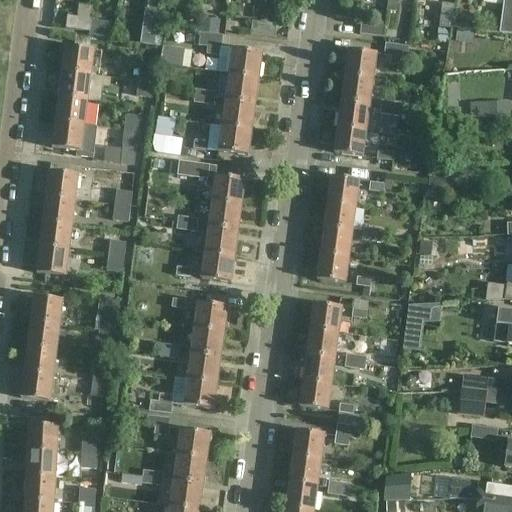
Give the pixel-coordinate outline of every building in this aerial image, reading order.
[(159,12),(160,0),(148,0),(147,11),(159,12)] [(388,0),(387,12),(396,13),(398,0),(388,0)] [(511,0),(503,0),(499,36),(511,37),(511,0)] [(452,29),(453,30),(456,8),(442,5),(439,31),(451,32),(452,29)] [(68,19),(66,32),(90,35),(91,22),(93,8),(79,6),(77,20),(68,19)] [(199,33),(219,36),(220,21),(200,19),(199,33)] [(91,22),(90,35),(89,37),(108,39),(110,24),(91,22)] [(227,22),(225,33),(239,35),(240,24),(227,22)] [(252,23),(250,36),(274,39),(275,26),(252,23)] [(361,23),(359,36),(383,39),(385,26),(361,23)] [(222,50),(223,38),(197,34),(196,47),(208,49),(207,56),(221,58),(222,50)] [(234,52),(230,77),(260,81),(263,55),(244,53),(245,40),(223,38),(222,50),(234,52)] [(79,39),(77,50),(89,52),(90,40),(79,39)] [(406,68),(408,47),(386,44),(384,57),(391,58),(390,66),(406,68)] [(62,74),(92,77),(95,53),(65,49),(62,74)] [(182,70),(185,51),(165,49),(162,67),(182,70)] [(350,53),(346,78),(374,82),(377,56),(350,53)] [(139,83),(153,85),(155,71),(140,69),(139,83)] [(89,103),(92,77),(62,74),(59,99),(89,103)] [(256,107),(260,81),(230,77),(227,103),(256,107)] [(374,82),(346,78),(343,103),(370,107),(374,82)] [(159,85),(153,85),(139,83),(137,99),(151,101),(157,101),(159,85)] [(195,105),(204,106),(206,93),(196,92),(195,105)] [(206,93),(204,106),(214,107),(216,94),(206,93)] [(85,128),(89,103),(59,99),(55,125),(85,128)] [(256,107),(227,103),(223,129),(253,133),(256,107)] [(370,107),(343,103),(339,130),(367,134),(370,107)] [(489,118),(506,118),(505,103),(489,104),(489,118)] [(390,118),(392,106),(383,104),(381,117),(390,118)] [(401,107),(392,106),(390,118),(400,120),(401,107)] [(124,133),(140,135),(142,120),(126,118),(124,133)] [(85,128),(55,125),(52,150),(77,153),(76,159),(94,161),(98,130),(85,128)] [(249,159),(253,133),(223,129),(211,127),(209,145),(208,153),(219,155),(249,159)] [(367,134),(339,130),(335,156),(363,160),(367,134)] [(138,150),(140,135),(124,133),(122,148),(123,148),(137,150),(138,150)] [(180,159),(182,141),(156,137),(154,147),(155,148),(155,149),(155,150),(155,151),(156,152),(156,153),(157,154),(158,155),(159,155),(160,156),(180,159)] [(195,143),(194,151),(208,153),(209,145),(195,143)] [(135,169),(137,150),(123,148),(121,167),(135,169)] [(105,149),(103,163),(116,164),(118,150),(105,149)] [(379,154),(378,162),(394,164),(395,156),(379,154)] [(164,163),(154,161),(153,169),(163,170),(164,163)] [(49,174),(46,199),(76,203),(79,178),(49,174)] [(216,178),(212,204),(242,208),(246,182),(216,178)] [(445,181),(430,179),(428,192),(443,194),(445,181)] [(331,180),(328,205),(356,209),(360,184),(331,180)] [(372,186),(371,194),(384,196),(385,188),(372,186)] [(131,210),(131,209),(132,195),(117,193),(115,208),(131,210)] [(73,228),(76,203),(46,199),(43,224),(73,228)] [(242,208),(212,204),(209,230),(239,234),(242,208)] [(353,235),(356,209),(328,205),(324,231),(353,235)] [(131,210),(115,208),(113,223),(129,226),(131,210)] [(177,232),(187,234),(189,220),(179,219),(177,232)] [(199,222),(189,220),(187,234),(197,235),(199,222)] [(39,250),(70,253),(73,228),(43,224),(39,250)] [(239,234),(209,230),(205,255),(235,259),(239,234)] [(321,257),(349,261),(353,235),(324,231),(321,257)] [(363,244),(373,246),(375,232),(365,231),(363,244)] [(384,233),(375,232),(373,246),(383,247),(384,233)] [(421,242),(419,256),(431,257),(433,244),(421,242)] [(109,259),(124,261),(126,246),(111,243),(109,259)] [(66,279),(70,253),(39,250),(36,275),(66,279)] [(235,259),(205,255),(202,282),(231,286),(235,259)] [(346,287),(349,261),(321,257),(317,283),(346,287)] [(122,275),(124,261),(109,259),(107,274),(122,275)] [(190,280),(191,271),(177,269),(176,278),(174,278),(172,288),(200,292),(202,282),(190,280)] [(358,288),(363,289),(362,297),(370,298),(372,282),(359,280),(358,288)] [(511,283),(507,283),(507,286),(488,284),(486,301),(511,301),(511,283)] [(33,298),(30,324),(60,328),(63,302),(33,298)] [(115,335),(117,321),(119,302),(104,300),(100,333),(115,335)] [(173,302),(172,311),(186,313),(188,304),(173,302)] [(198,305),(195,331),(225,335),(228,309),(198,305)] [(441,305),(409,306),(407,321),(423,323),(439,322),(441,305)] [(314,306),(311,332),(339,336),(343,310),(314,306)] [(354,311),(353,320),(366,322),(367,313),(354,311)] [(493,344),(511,346),(511,312),(498,311),(493,344)] [(57,353),(60,328),(30,324),(27,350),(57,353)] [(221,361),(225,335),(195,331),(191,356),(221,361)] [(335,362),(339,336),(311,332),(307,358),(335,362)] [(98,349),(113,351),(115,335),(100,333),(98,349)] [(160,359),(170,361),(172,348),(162,346),(160,359)] [(172,348),(170,361),(180,362),(182,349),(172,348)] [(57,353),(27,350),(24,375),(53,379),(57,353)] [(188,382),(218,386),(221,361),(191,356),(188,382)] [(345,370),(355,372),(357,358),(347,356),(345,370)] [(304,383),(332,387),(335,362),(307,358),(304,383)] [(367,359),(357,358),(355,372),(365,373),(367,359)] [(93,383),(109,385),(111,370),(95,369),(93,383)] [(50,404),(53,379),(24,375),(20,401),(50,404)] [(416,380),(411,377),(405,379),(404,384),(409,389),(415,386),(416,380)] [(486,393),(511,396),(511,383),(481,379),(481,381),(463,378),(461,391),(486,395),(486,393)] [(214,412),(218,386),(188,382),(177,381),(174,398),(173,406),(214,412)] [(107,400),(109,385),(93,383),(92,398),(107,400)] [(328,413),(332,387),(304,383),(300,409),(328,413)] [(511,396),(486,393),(486,395),(461,391),(458,416),(483,420),(485,406),(511,409),(511,396)] [(153,404),(152,413),(172,415),(173,406),(174,398),(160,397),(159,405),(153,404)] [(340,407),(339,414),(353,416),(354,409),(340,407)] [(126,416),(124,429),(133,430),(135,418),(126,416)] [(169,439),(171,420),(151,418),(149,428),(156,428),(154,437),(169,439)] [(28,427),(27,452),(57,454),(59,429),(28,427)] [(497,443),(498,432),(472,427),(470,440),(497,443)] [(338,428),(336,438),(335,447),(349,449),(350,440),(356,441),(358,431),(338,428)] [(181,431),(177,457),(208,461),(211,435),(181,431)] [(297,433),(293,459),(322,463),(325,436),(297,433)] [(98,456),(99,442),(83,441),(82,455),(98,456)] [(56,479),(57,454),(27,452),(25,478),(56,479)] [(97,472),(98,456),(82,455),(81,471),(97,472)] [(204,487),(208,461),(177,457),(174,483),(204,487)] [(318,488),(322,463),(293,459),(290,485),(318,488)] [(465,469),(466,460),(455,459),(453,468),(465,469)] [(142,486),(152,487),(154,474),(144,473),(142,486)] [(164,475),(154,474),(152,487),(162,488),(164,475)] [(410,502),(411,475),(387,476),(384,503),(410,502)] [(123,476),(122,485),(142,487),(142,486),(143,479),(123,476)] [(24,503),(55,505),(56,479),(25,478),(24,503)] [(161,505),(169,506),(172,481),(163,480),(161,505)] [(458,500),(477,503),(511,507),(511,491),(479,487),(480,485),(452,482),(449,501),(458,500)] [(200,511),(204,487),(174,483),(170,509),(193,511),(200,511)] [(328,497),(337,499),(339,484),(330,483),(328,497)] [(350,486),(339,484),(337,499),(348,500),(350,486)] [(314,511),(318,488),(290,485),(286,511),(296,511),(314,511)] [(79,506),(96,507),(96,492),(80,491),(79,506)] [(54,511),(55,505),(24,503),(23,511),(54,511)] [(387,504),(386,511),(404,511),(405,503),(387,504)] [(511,511),(511,507),(477,503),(475,511),(511,511)]
